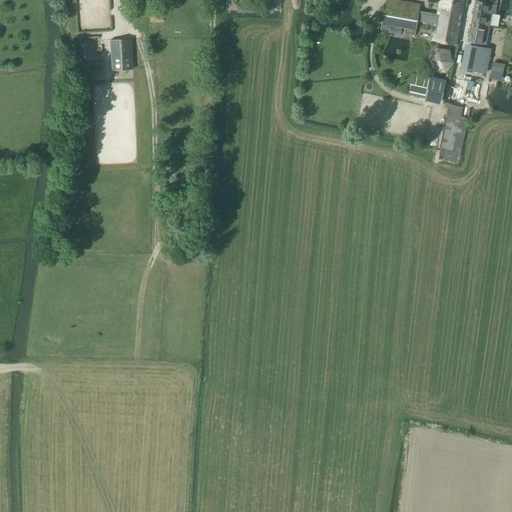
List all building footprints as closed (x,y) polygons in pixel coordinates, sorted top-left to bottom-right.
[(438,0),(438,4),(439,4),(439,2),(441,2),(440,6),(439,12),(440,15),(440,17),(418,13),(419,4),(397,0),(385,0),(381,23),(388,24),(387,32),(400,34),(401,26),(415,29),(416,20),(441,25),(438,41),(432,40),(432,38),(432,40),(455,44),(463,0),(438,0)] [(494,14),(496,4),(488,3),(475,1),(467,42),(485,45),(491,14),(494,14)] [(111,71),(133,69),(131,39),(109,40),(111,71)] [(485,74),(490,49),(465,44),(460,69),(485,74)] [(450,61),(450,59),(450,56),(449,54),(448,51),(446,49),(444,48),(442,46),(439,46),(436,45),(434,46),(431,46),(429,48),(427,49),(425,52),(424,54),(423,57),(423,59),(423,62),(424,64),(425,67),(427,69),(429,70),(432,72),(434,72),(437,73),(439,72),(442,72),(444,70),(446,69),(448,66),(449,64),(450,61)] [(502,73),(504,65),(492,63),(490,71),(502,73)] [(439,103),(444,81),(412,73),(407,95),(439,103)] [(439,150),(438,159),(442,160),(444,160),(458,163),(464,134),(465,130),(466,129),(468,118),(460,117),(462,107),(460,107),(462,100),(463,100),(469,80),(455,77),(449,104),(445,124),(439,150)]
